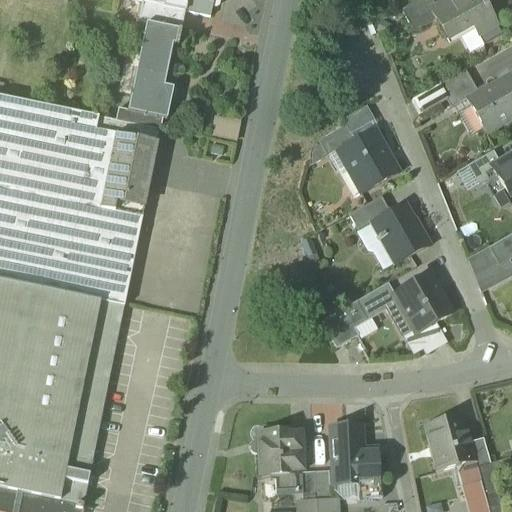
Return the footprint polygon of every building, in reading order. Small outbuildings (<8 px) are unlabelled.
[(121,0),(141,4),(163,9),(163,10),(179,13),(185,14),(187,0),(121,0)] [(187,0),(185,14),(210,20),(212,8),(215,9),(218,7),(219,0),(187,0)] [(430,0),(423,0),(401,13),(413,35),(435,22),(430,13),(435,9),(430,0)] [(452,0),(435,9),(430,13),(435,22),(446,42),(472,28),(483,48),(501,38),(485,10),(486,9),(484,6),(484,7),(480,0),(452,0)] [(163,9),(141,4),(136,26),(145,27),(146,26),(175,33),(179,13),(163,10),(163,9)] [(175,33),(146,26),(145,27),(127,114),(127,115),(162,122),(166,123),(172,92),(163,90),(172,47),(177,49),(180,34),(175,33)] [(464,73),(437,88),(444,101),(471,85),(464,73)] [(511,78),(489,91),(488,89),(477,95),(471,85),(444,101),(450,111),(465,102),(485,136),(511,119),(511,78)] [(0,284),(123,309),(157,146),(95,134),(97,120),(0,100),(0,284)] [(162,122),(127,115),(127,114),(117,112),(114,125),(159,134),(162,122)] [(210,119),(206,137),(233,143),(237,124),(210,119)] [(345,128),(317,144),(326,160),(327,159),(325,155),(352,140),(345,128)] [(373,133),(337,154),(361,197),(397,176),(373,133)] [(492,155),(467,169),(478,187),(494,178),(490,171),(499,166),(492,155)] [(511,158),(499,166),(490,171),(494,178),(507,201),(511,197),(511,158)] [(380,200),(348,218),(358,235),(359,234),(356,230),(383,214),(377,203),(381,201),(380,200)] [(404,208),(371,227),(378,240),(375,242),(376,245),(382,242),(395,265),(393,266),(394,267),(428,248),(419,234),(404,209),(405,209),(404,208)] [(511,236),(488,251),(498,269),(511,261),(511,236)] [(429,276),(393,297),(394,298),(394,299),(415,337),(417,336),(415,333),(427,326),(429,329),(452,317),(429,276)] [(81,511),(123,309),(0,284),(0,492),(75,508),(73,511),(81,511)] [(387,287),(355,305),(366,324),(367,323),(363,317),(394,299),(394,298),(390,301),(384,290),(388,287),(387,287)] [(355,305),(321,325),(335,351),(358,339),(354,332),(366,324),(355,305)] [(461,419),(424,429),(437,475),(473,465),(461,419)] [(361,429),(329,430),(331,468),(332,489),(334,489),(334,494),(343,503),(381,501),(379,449),(361,449),(361,429)] [(294,433),(258,435),(260,480),(297,478),(294,433)] [(489,466),(473,470),(482,501),(498,497),(489,466)] [(314,475),(300,476),(302,506),(316,505),(314,475)] [(328,475),(314,475),(316,505),(330,504),(328,475)] [(481,511),(473,482),(454,487),(461,511),(481,511)] [(0,511),(73,511),(75,508),(0,492),(0,511)]
